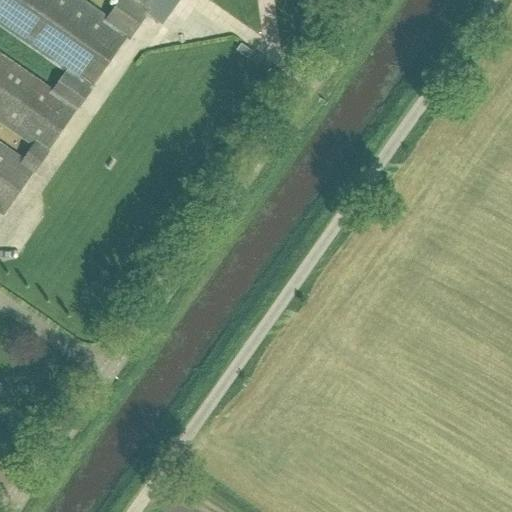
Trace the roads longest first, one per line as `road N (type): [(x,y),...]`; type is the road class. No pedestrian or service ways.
road 1 (tertiary): [(6,511),(367,0)]
road 2 (unclassified): [(132,511),(491,0)]
